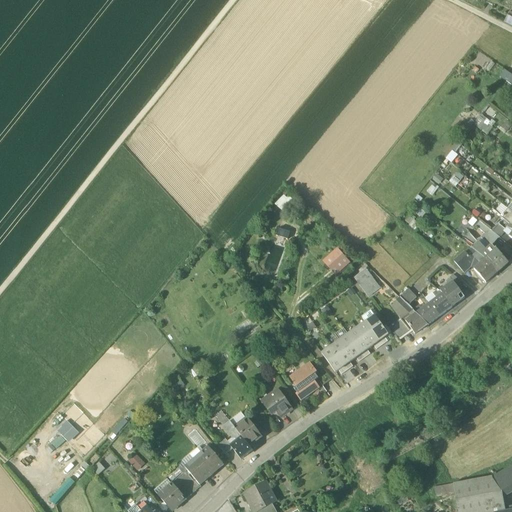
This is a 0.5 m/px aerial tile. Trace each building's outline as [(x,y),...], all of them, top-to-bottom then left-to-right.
[(503,23),(511,26),(511,19),(507,16),(503,23)] [(506,83),(511,76),(504,71),(499,78),(506,83)] [(480,116),(473,126),(483,133),(490,123),(480,116)] [(511,126),(511,124),(507,121),(501,128),(507,133),(511,126)] [(458,156),(452,152),(446,160),(451,164),(458,156)] [(457,173),(451,180),(458,186),(464,178),(457,173)] [(437,175),(432,181),(439,186),(444,180),(437,175)] [(437,191),(432,187),(427,193),(432,198),(437,191)] [(284,196),(275,206),(282,214),(294,202),(290,198),(288,200),(284,196)] [(501,217),(507,210),(501,204),(495,212),(501,217)] [(420,210),(416,216),(421,220),(426,215),(420,210)] [(501,217),(506,221),(509,218),(511,220),(511,213),(507,210),(501,217)] [(409,226),(414,221),(416,219),(410,215),(404,222),(409,226)] [(501,221),(491,232),(498,238),(499,239),(504,233),(508,228),(507,228),(510,225),(506,221),(501,217),(499,220),(501,221)] [(420,226),(414,221),(409,226),(408,228),(414,233),(420,226)] [(475,227),(484,234),(488,230),(479,222),(475,227)] [(494,242),(498,238),(491,232),(488,230),(484,234),(494,242)] [(471,249),(477,243),(476,241),(469,234),(462,242),(471,249)] [(491,247),(491,246),(494,242),(484,234),(480,239),(491,247)] [(491,247),(480,239),(476,241),(477,243),(485,252),(491,247)] [(477,253),(485,260),(496,251),(491,246),(491,247),(485,252),(477,243),(471,249),(472,249),(477,253)] [(454,263),(464,274),(471,268),(474,270),(480,265),(473,257),(477,253),(472,249),(466,254),(465,253),(454,263)] [(323,262),(330,270),(344,258),(336,250),(323,262)] [(496,250),(496,251),(485,260),(485,261),(497,274),(508,264),(496,250)] [(485,284),(497,274),(485,261),(485,260),(477,253),(473,257),(480,265),(474,270),(485,284)] [(330,270),(336,276),(349,264),(344,258),(330,270)] [(354,279),(369,298),(380,289),(366,270),(354,279)] [(450,279),(458,290),(464,286),(453,276),(450,279)] [(440,292),(442,295),(452,308),(465,299),(458,290),(450,279),(440,292)] [(352,289),(347,292),(351,298),(356,295),(352,289)] [(399,298),(408,307),(416,299),(408,290),(399,298)] [(436,300),(435,298),(432,294),(425,299),(429,305),(436,300)] [(429,305),(421,311),(416,315),(428,326),(428,327),(452,308),(442,295),(436,300),(429,305)] [(396,302),(410,315),(413,312),(408,307),(399,298),(396,302)] [(389,306),(400,322),(403,320),(410,315),(396,302),(389,306)] [(327,307),(321,311),(326,319),(332,314),(327,307)] [(361,318),(366,324),(374,317),(370,312),(361,318)] [(415,336),(428,326),(416,315),(413,312),(410,315),(403,320),(411,330),(415,336)] [(366,324),(357,330),(348,336),(339,343),(331,349),(322,355),(335,374),(339,372),(344,368),(350,364),(353,361),(356,359),(362,355),(367,351),(370,349),(373,347),(379,343),(385,339),(388,336),(374,317),(366,324)] [(398,339),(411,330),(403,320),(400,322),(390,329),(398,339)] [(239,334),(254,329),(252,321),(237,326),(239,334)] [(316,329),(312,323),(306,327),(310,333),(316,329)] [(339,343),(348,336),(343,329),(334,335),(339,343)] [(385,339),(379,343),(373,347),(376,351),(382,347),(388,343),(385,339)] [(367,351),(362,355),(356,359),(359,363),(365,359),(370,355),(367,351)] [(350,364),(344,368),(339,372),(342,376),(347,372),(353,368),(350,364)] [(296,396),(301,403),(320,389),(315,382),(318,380),(315,376),(317,374),(310,365),(290,379),(296,388),(294,390),(297,395),(296,396)] [(318,380),(323,387),(332,380),(322,370),(317,374),(315,376),(318,380)] [(181,379),(174,383),(180,391),(186,387),(181,379)] [(276,413),(281,419),(286,416),(279,406),(285,401),(278,392),(262,404),(271,417),(276,413)] [(279,406),(286,416),(292,411),(285,401),(279,406)] [(297,408),(292,411),(298,419),(303,416),(297,408)] [(223,426),(224,428),(230,423),(222,413),(216,418),(223,426)] [(230,423),(235,430),(247,421),(242,415),(230,423)] [(247,421),(235,430),(249,447),(261,438),(247,421)] [(73,428),(67,422),(57,432),(63,438),(73,428)] [(224,428),(233,440),(236,444),(231,447),(233,450),(241,461),(252,452),(249,447),(235,430),(230,423),(224,428)] [(79,434),(73,428),(63,438),(68,445),(79,434)] [(217,447),(225,456),(233,450),(231,447),(228,443),(226,441),(217,447)] [(185,469),(195,460),(202,454),(203,453),(199,448),(176,467),(178,469),(182,474),(183,475),(187,472),(185,469)] [(187,472),(200,486),(224,466),(209,448),(203,453),(202,454),(203,456),(197,462),(195,460),(185,469),(187,472)] [(122,451),(116,456),(121,461),(126,457),(122,451)] [(145,465),(136,455),(128,463),(137,473),(145,465)] [(99,464),(91,470),(98,477),(105,471),(99,464)] [(511,467),(492,478),(504,498),(511,493),(511,467)] [(182,474),(178,469),(168,478),(172,483),(182,474)] [(183,475),(177,480),(191,497),(201,488),(200,486),(187,472),(183,475)] [(458,511),(505,511),(503,498),(504,498),(492,478),(492,477),(468,482),(453,485),(455,492),(458,511)] [(56,506),(77,483),(71,478),(51,501),(56,506)] [(154,492),(158,497),(172,485),(168,480),(154,492)] [(186,501),(191,497),(177,480),(172,485),(185,501),(186,501)] [(254,510),(255,511),(270,505),(275,502),(265,483),(246,494),(254,510)] [(169,510),(170,511),(172,511),(185,501),(172,485),(158,497),(163,503),(169,510)] [(455,492),(453,485),(434,488),(435,496),(455,492)] [(404,494),(395,499),(399,507),(408,502),(404,494)] [(159,507),(162,511),(165,511),(169,510),(163,503),(159,507)]
